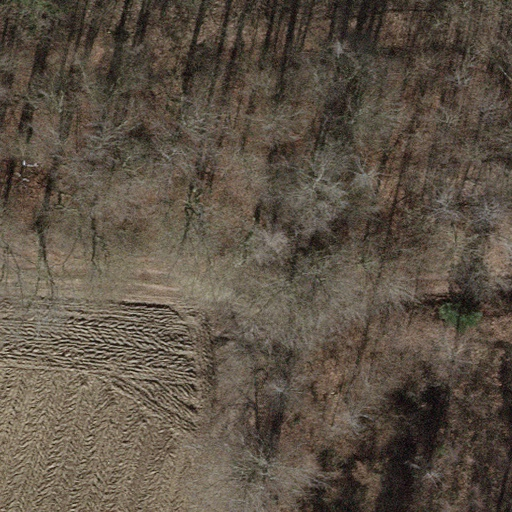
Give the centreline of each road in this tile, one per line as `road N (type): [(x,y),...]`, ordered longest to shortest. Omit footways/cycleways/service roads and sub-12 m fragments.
road 1 (track): [(0,247),(511,276)]
road 2 (track): [(290,266),(242,511)]
